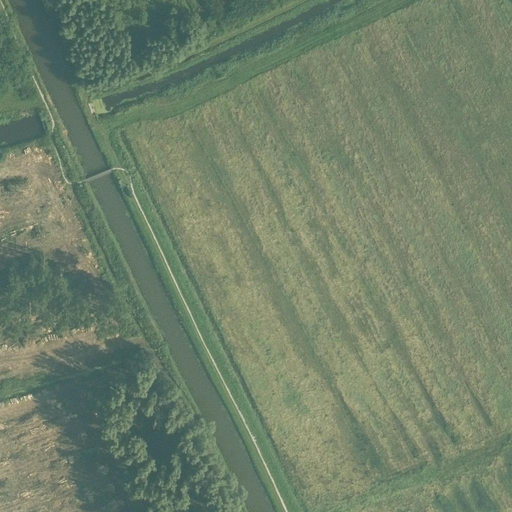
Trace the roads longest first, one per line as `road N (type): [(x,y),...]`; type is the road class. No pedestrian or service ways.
road 1 (track): [(290,511),(119,165)]
road 2 (track): [(240,511),(174,379),(123,316),(63,188)]
road 3 (track): [(119,165),(85,94),(299,0)]
road 4 (track): [(63,188),(44,107),(0,12)]
